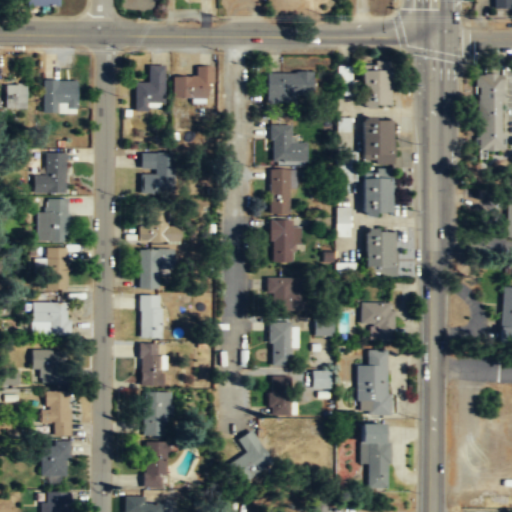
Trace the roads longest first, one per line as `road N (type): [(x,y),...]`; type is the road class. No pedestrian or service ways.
road 1 (residential): [(101,0),(99,511)]
road 2 (secondary): [(433,36),(431,511)]
road 3 (tertiary): [(0,33),(433,36)]
road 4 (residential): [(239,36),(230,408)]
